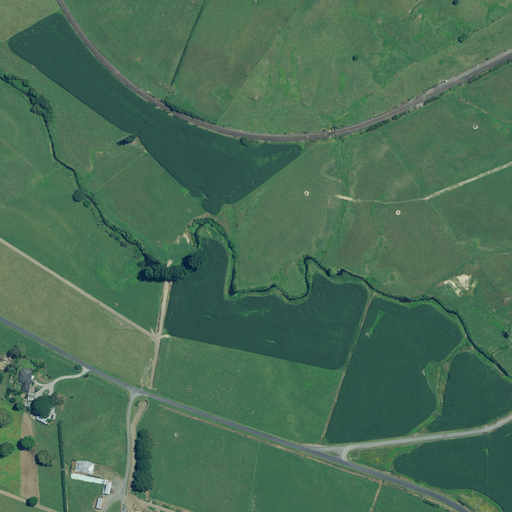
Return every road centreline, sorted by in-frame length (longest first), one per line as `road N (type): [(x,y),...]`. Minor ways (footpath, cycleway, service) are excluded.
road 1 (unclassified): [(0,318),(133,389),(306,450)]
road 2 (unclassified): [(306,450),(485,426),(511,409)]
road 3 (unclassified): [(306,450),(464,511)]
